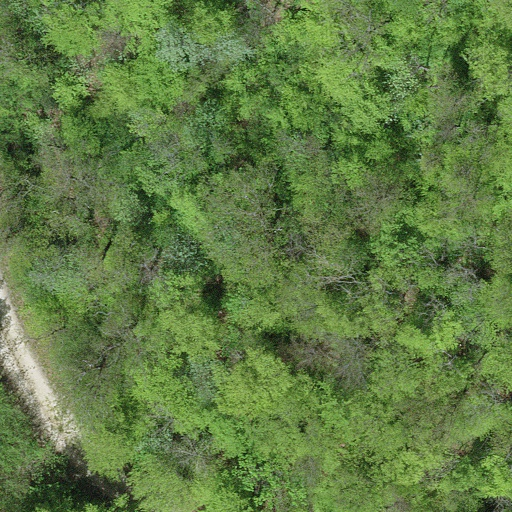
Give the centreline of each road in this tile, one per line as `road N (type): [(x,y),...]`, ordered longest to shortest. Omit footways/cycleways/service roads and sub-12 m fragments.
road 1 (track): [(511,228),(349,227),(264,169),(176,0)]
road 2 (track): [(151,511),(76,458),(35,405),(0,312)]
